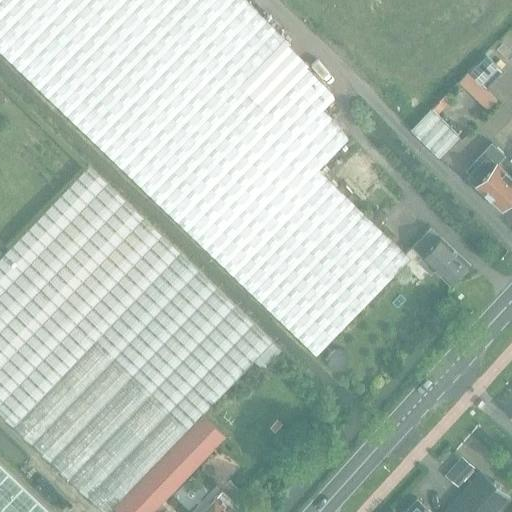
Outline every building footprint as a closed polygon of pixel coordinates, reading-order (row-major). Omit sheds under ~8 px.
[(323,110),(333,99),(326,87),(306,69),(309,65),(287,44),(240,89),(263,111),(293,82),(323,110)] [(489,92),(479,102),(487,109),(496,100),(489,92)] [(446,94),(439,101),(445,106),(451,99),(446,94)] [(432,109),(411,129),(438,156),(458,136),(437,114),(432,109)] [(475,161),(479,165),(468,176),(475,183),(475,185),(502,210),(511,200),(511,180),(496,165),(504,156),(491,143),(479,155),(480,155),(475,161)] [(377,208),(368,217),(376,225),(385,215),(377,208)] [(430,227),(411,247),(421,257),(418,261),(431,274),(435,269),(451,284),(459,276),(462,276),(468,271),(467,267),(469,264),(430,227)] [(277,419),(270,427),(275,432),(282,424),(277,419)] [(458,486),(474,466),(461,456),(445,476),(458,486)] [(0,511),(53,511),(0,461),(0,511)] [(480,472),(445,511),(494,511),(508,496),(480,472)] [(222,489),(199,511),(244,511),(245,511),(222,489)] [(431,511),(417,500),(406,511),(431,511)]
